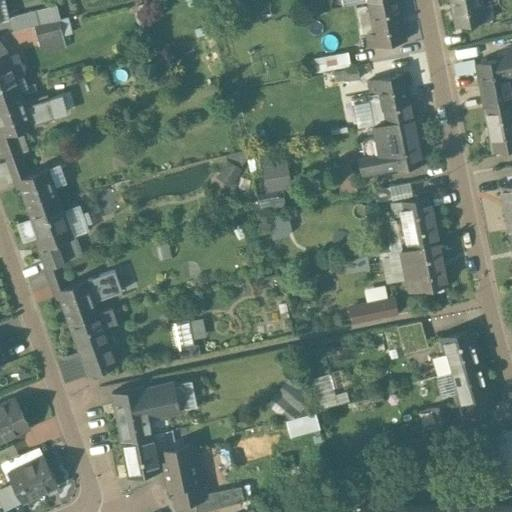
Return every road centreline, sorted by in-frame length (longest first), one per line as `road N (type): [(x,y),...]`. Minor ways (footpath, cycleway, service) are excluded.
road 1 (residential): [(424,0),(511,390)]
road 2 (residential): [(0,233),(86,473),(91,492),(75,511)]
